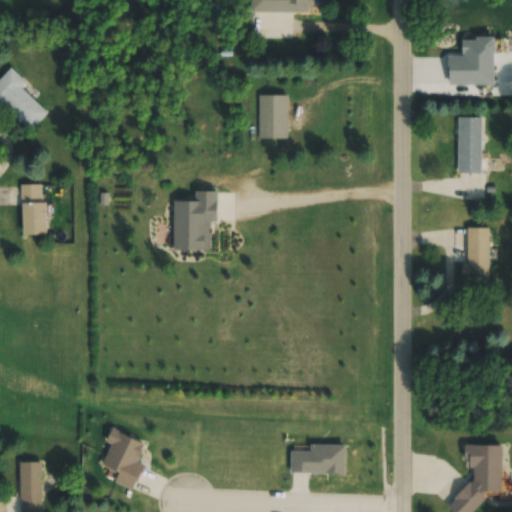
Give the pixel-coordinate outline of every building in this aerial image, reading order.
[(226,12),(226,0),(208,0),(209,12),(226,12)] [(249,0),(250,39),(291,39),(291,14),(323,14),(322,0),(249,0)] [(30,86),(11,68),(0,79),(0,108),(27,134),(47,113),(25,91),(30,86)] [(458,117),(458,175),(482,175),(482,117),(458,117)] [(21,185),(22,236),(47,236),(46,203),(42,203),(41,185),(21,185)] [(173,250),(209,250),(209,221),(218,221),(218,192),(195,192),(195,202),(173,201),(173,250)] [(467,263),(461,263),(461,282),(489,282),(489,228),(467,228),(467,263)] [(144,445),(111,428),(104,442),(111,445),(101,466),(117,474),(113,481),(132,490),(144,466),(136,462),(144,445)] [(290,474),(345,475),(346,446),(310,445),(310,452),(290,452),(290,474)] [(503,446),(465,446),(465,462),(474,470),(474,478),(447,508),(451,511),(473,511),(483,501),(484,492),(503,492),(503,446)] [(20,511),(41,511),(41,462),(20,462),(20,511)]
